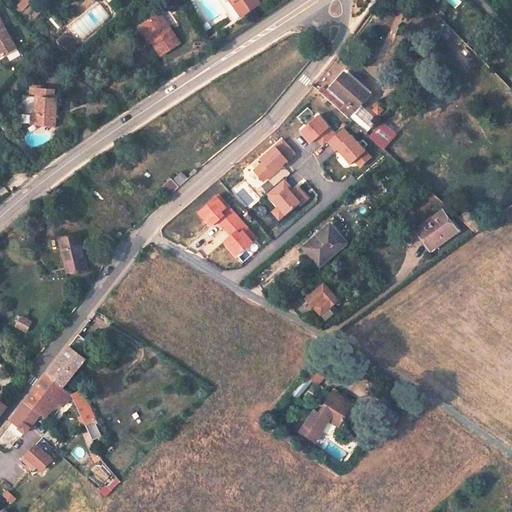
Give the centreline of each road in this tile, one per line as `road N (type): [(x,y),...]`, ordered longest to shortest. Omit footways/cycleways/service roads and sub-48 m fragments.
road 1 (unclassified): [(511,455),(379,366),(142,234)]
road 2 (secondary): [(309,4),(89,146),(0,215)]
road 3 (unclassified): [(142,234),(246,142),(321,61)]
road 4 (unclassified): [(0,423),(142,234)]
